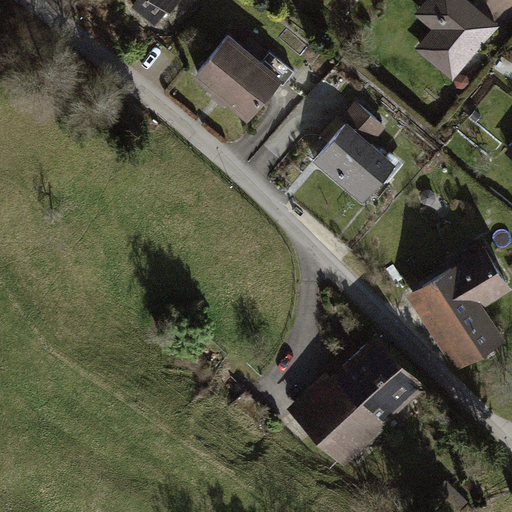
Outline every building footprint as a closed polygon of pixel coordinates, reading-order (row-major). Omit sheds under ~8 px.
[(164,9),(151,0),(131,0),(127,6),(152,25),(164,9)] [(168,11),(176,0),(151,0),(164,9),(168,11)] [(497,21),(470,0),(420,0),(411,12),(426,24),(410,44),(452,77),(497,21)] [(281,71),(225,28),(190,74),(245,117),(281,71)] [(338,115),(344,120),(369,141),(386,121),(354,95),(338,115)] [(369,141),(344,120),(310,159),(358,201),(392,161),(369,141)] [(511,134),(502,147),(511,155),(511,134)] [(484,241),(404,291),(453,367),(506,334),(485,301),(511,284),(484,241)] [(431,381),(376,325),(328,372),(324,368),(285,407),(344,466),(431,381)]
